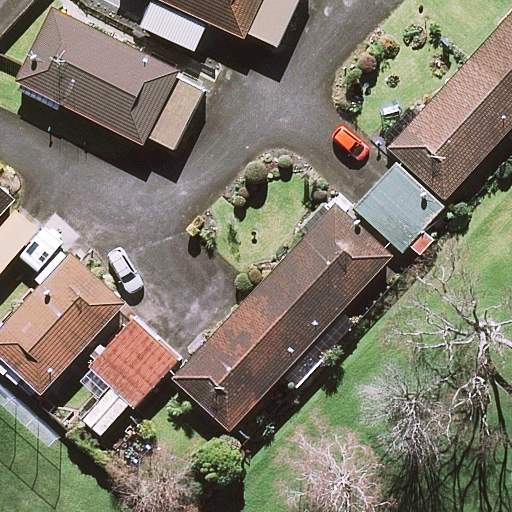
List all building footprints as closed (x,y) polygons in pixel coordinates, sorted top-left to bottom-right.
[(155,0),(159,2),(147,25),(198,51),(213,20),(278,53),(304,0),(155,0)] [(211,82),(62,12),(26,86),(176,157),(211,82)] [(511,132),(511,20),(395,148),(450,199),(511,132)] [(447,209),(401,165),(361,207),(407,251),(447,209)] [(0,222),(19,202),(0,184),(0,222)] [(395,259),(339,207),(179,378),(235,430),(395,259)] [(43,229),(20,210),(0,233),(0,276),(1,278),(43,229)] [(131,303),(76,252),(0,334),(0,354),(45,396),(131,303)] [(186,356),(142,315),(96,365),(140,406),(186,356)]
